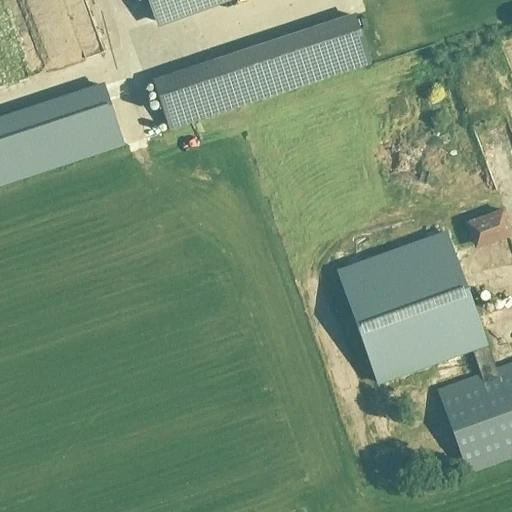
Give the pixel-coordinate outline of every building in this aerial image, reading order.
[(237,0),(145,0),(156,29),(237,0)] [(306,86),(371,64),(354,14),(289,35),(306,86)] [(0,120),(0,186),(123,146),(103,86),(0,120)] [(376,100),(359,106),(363,116),(380,110),(376,100)] [(492,156),(511,150),(511,133),(509,124),(484,131),(492,156)] [(480,375),(495,369),(446,233),(336,272),(376,387),(472,353),(480,375)] [(511,239),(481,244),(484,266),(511,262),(511,239)] [(480,375),(437,391),(468,474),(511,457),(511,362),(495,369),(480,375)]
